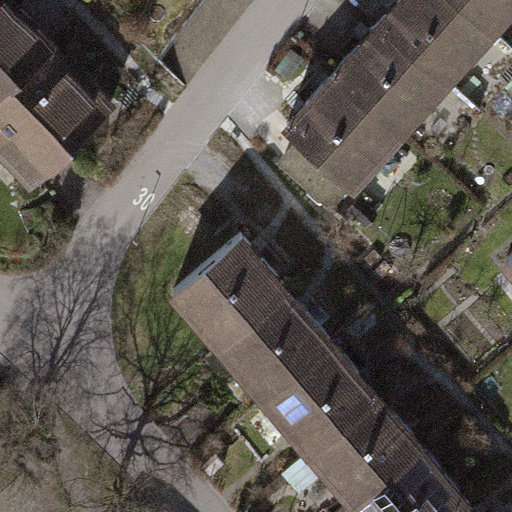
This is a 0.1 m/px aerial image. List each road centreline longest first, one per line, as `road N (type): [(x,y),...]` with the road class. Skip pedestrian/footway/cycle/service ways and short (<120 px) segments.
road 1 (residential): [(24,340),(289,0)]
road 2 (residential): [(195,511),(24,340)]
